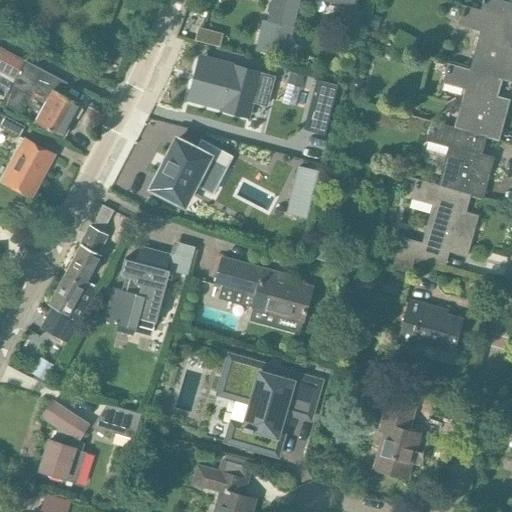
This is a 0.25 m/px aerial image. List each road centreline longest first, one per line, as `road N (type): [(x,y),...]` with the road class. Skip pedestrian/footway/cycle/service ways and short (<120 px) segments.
road 1 (residential): [(0,348),(174,0)]
road 2 (residential): [(448,511),(511,283)]
